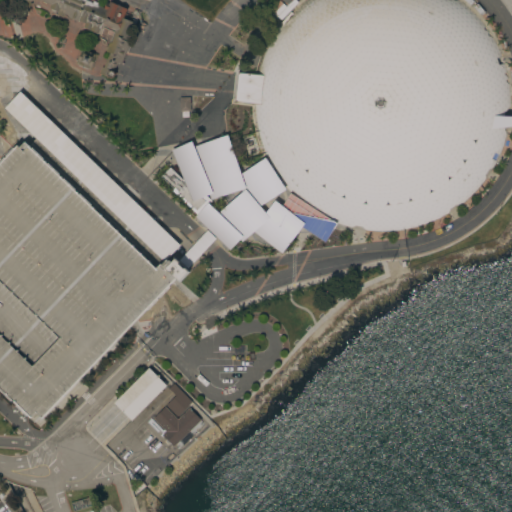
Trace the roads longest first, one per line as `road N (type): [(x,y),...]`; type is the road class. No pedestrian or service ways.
road 1 (residential): [(200,238),(0,47)]
road 2 (residential): [(50,441),(148,346)]
